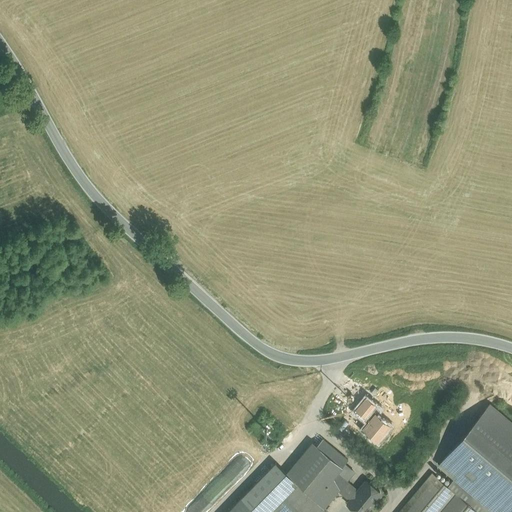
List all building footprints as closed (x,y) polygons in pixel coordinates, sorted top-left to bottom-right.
[(511,461),(471,427),(464,434),(511,475),(511,461)] [(276,437),(272,432),(268,435),(273,440),(276,437)] [(495,470),(474,494),(495,511),(504,511),(511,502),(511,475),(464,434),(459,440),(495,470)] [(323,474),(307,493),(317,501),(332,483),(329,481),(336,473),(348,459),(338,451),(322,438),(305,460),(323,474)] [(495,470),(459,440),(439,464),(454,477),(474,494),(495,470)] [(276,461),(226,511),(268,511),(297,482),(276,461)] [(432,472),(398,511),(439,511),(456,492),(448,485),(432,472)] [(365,481),(357,490),(336,473),(329,481),(332,483),(350,498),(348,501),(349,504),(358,511),(365,511),(380,494),(380,491),(377,488),(374,489),(371,486),(371,484),(368,481),(365,481)] [(495,511),(474,494),(454,477),(448,485),(479,511),(495,511)] [(326,511),(307,493),(297,482),(268,511),(326,511)] [(479,511),(456,492),(439,511),(479,511)]
